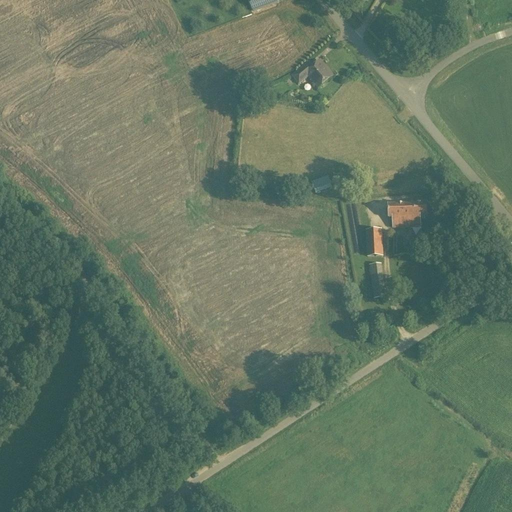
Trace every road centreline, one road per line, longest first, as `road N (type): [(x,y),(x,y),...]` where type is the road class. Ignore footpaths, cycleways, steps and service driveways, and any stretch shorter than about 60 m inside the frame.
road 1 (unclassified): [(145,511),(511,276)]
road 2 (track): [(223,462),(184,421),(97,296),(0,200)]
road 3 (unclassified): [(511,223),(406,99)]
road 4 (unclassified): [(406,99),(322,0)]
road 5 (unclassified): [(406,99),(451,61),(511,33)]
